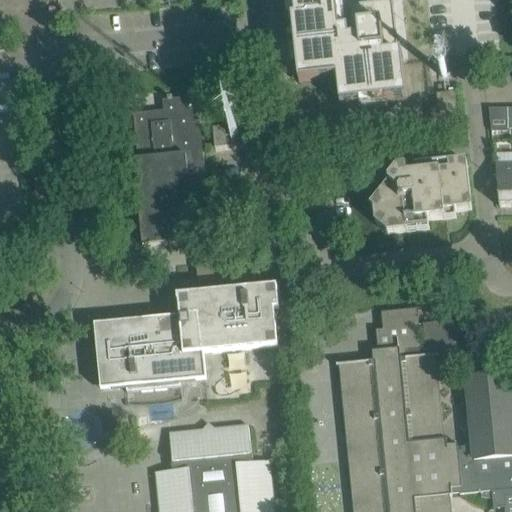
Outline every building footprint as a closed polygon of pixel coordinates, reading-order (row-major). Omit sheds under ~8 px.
[(336,0),(290,0),(292,10),(295,9),(296,21),(292,21),(294,38),(296,38),(296,41),(297,52),(295,52),(296,55),(298,55),(299,69),(297,70),(299,86),(337,81),(340,108),(360,105),(360,104),(371,102),(372,104),(375,104),(375,102),(386,101),(386,103),(406,100),(401,55),(398,56),(397,50),(398,50),(392,2),(349,6),(352,32),(340,34),(336,0)] [(458,124),(455,93),(436,95),(437,108),(430,109),(432,127),(458,124)] [(190,156),(185,102),(185,99),(163,101),(164,115),(148,116),(148,114),(133,115),(138,161),(134,161),(143,248),(195,243),(190,200),(207,198),(203,154),(190,156)] [(507,130),(507,119),(507,109),(489,110),(491,133),(507,133),(507,130)] [(213,129),(215,149),(227,148),(225,128),(213,129)] [(467,163),(449,165),(449,173),(408,177),(407,170),(398,171),(389,182),(389,185),(371,208),(374,211),(375,225),(388,235),(408,233),(407,224),(445,220),(445,214),(472,211),(467,163)] [(511,208),(511,164),(495,165),(499,208),(511,208)] [(216,280),(214,269),(214,261),(196,262),(198,281),(216,280)] [(179,305),(180,319),(200,318),(204,355),(204,356),(278,349),(275,312),(279,312),(277,289),(178,298),(178,305),(179,305)] [(420,310),(381,314),(381,315),(385,315),(387,331),(376,332),(378,354),(373,354),(374,363),(337,367),(337,368),(339,368),(353,511),(447,511),(446,498),(481,494),(481,499),(493,501),(494,511),(505,510),(504,511),(511,511),(511,400),(510,376),(467,380),(473,448),(457,449),(456,444),(455,444),(455,447),(447,448),(446,441),(440,441),(439,425),(443,425),(441,402),(437,402),(433,369),(437,369),(436,358),(438,358),(439,368),(451,367),(452,371),(488,368),(485,344),(461,346),(459,322),(423,326),(425,349),(422,350),(419,326),(418,311),(420,311),(420,310)] [(204,355),(200,318),(180,319),(95,327),(101,392),(127,390),(127,394),(181,389),(181,384),(207,382),(204,356),(204,355)] [(275,511),(270,463),(252,464),(248,427),(170,435),(173,473),(155,474),(159,511),(275,511)]
